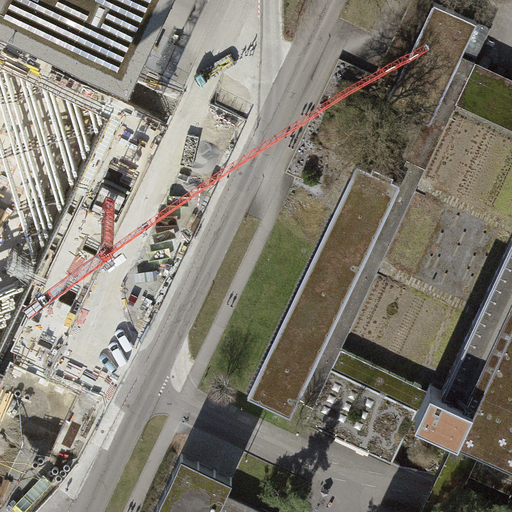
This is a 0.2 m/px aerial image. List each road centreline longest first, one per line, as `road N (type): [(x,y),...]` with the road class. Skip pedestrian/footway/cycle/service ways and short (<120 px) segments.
road 1 (unclassified): [(88,511),(327,0)]
road 2 (unclassified): [(232,0),(0,506)]
